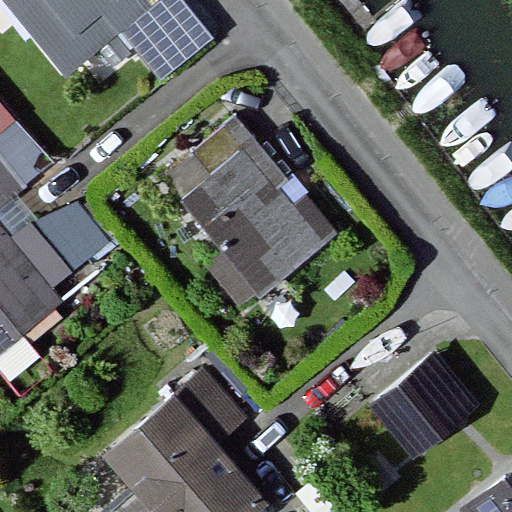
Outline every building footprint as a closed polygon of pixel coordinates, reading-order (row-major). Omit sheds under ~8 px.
[(15,0),(67,63),(117,23),(121,28),(161,76),(214,33),(187,0),(15,0)] [(0,96),(0,127),(15,114),(0,96)] [(236,111),(160,174),(216,241),(202,253),(245,304),(335,230),(236,111)] [(0,336),(116,243),(73,190),(47,211),(0,152),(0,336)] [(0,352),(20,379),(48,358),(23,324),(0,340),(0,352)] [(372,405),(416,457),(481,402),(437,350),(372,405)] [(248,410),(206,361),(106,446),(136,481),(109,505),(115,511),(230,511),(257,489),(214,438),(248,410)] [(511,511),(511,461),(463,501),(471,511),(511,511)]
